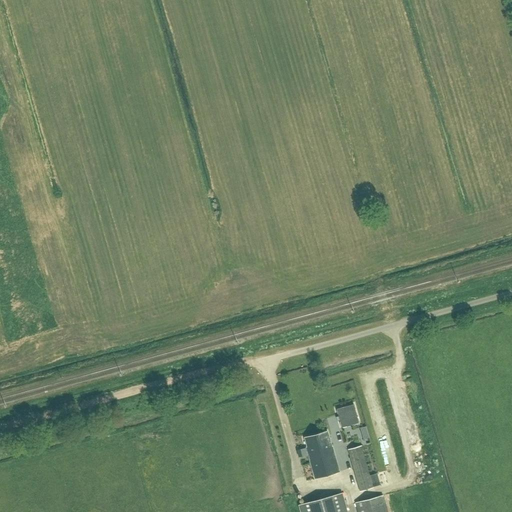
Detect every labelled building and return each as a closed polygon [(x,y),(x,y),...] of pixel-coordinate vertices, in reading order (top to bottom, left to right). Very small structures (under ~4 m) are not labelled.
[(337,409),(342,427),(359,422),(354,404),(337,409)] [(313,479),(338,472),(331,447),(329,448),(324,432),(303,438),(306,448),(304,448),(313,479)] [(373,489),(361,447),(348,451),(360,492),(373,489)] [(300,511),(346,511),(342,493),(298,505),(300,511)] [(387,511),(383,496),(355,503),(357,511),(387,511)]
